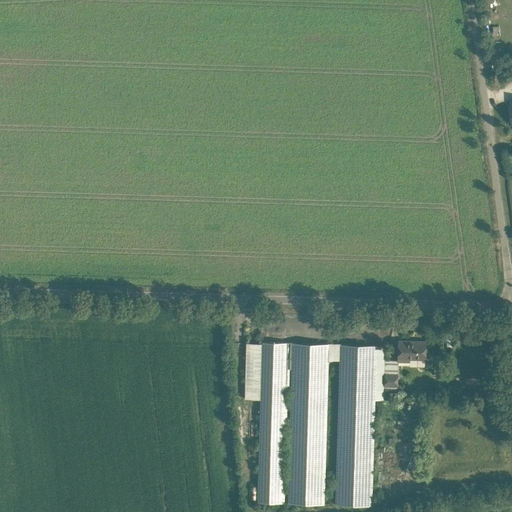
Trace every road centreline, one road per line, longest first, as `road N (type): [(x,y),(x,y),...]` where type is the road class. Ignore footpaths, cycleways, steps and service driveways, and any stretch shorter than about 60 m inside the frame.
road 1 (unclassified): [(0,291),(511,306)]
road 2 (unclassified): [(511,301),(471,0)]
